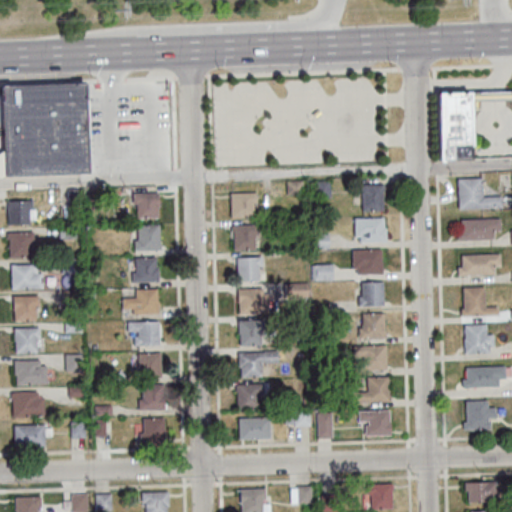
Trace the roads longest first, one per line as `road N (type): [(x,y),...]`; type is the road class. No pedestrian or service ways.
road 1 (residential): [(511,455),(0,473)]
road 2 (residential): [(427,511),(412,41)]
road 3 (residential): [(202,511),(187,49)]
road 4 (trunk): [(33,55),(129,30),(306,24),(323,16),(331,0)]
road 5 (trunk): [(317,45),(493,37)]
road 6 (trunk): [(157,51),(317,45)]
road 7 (trunk): [(0,55),(157,51)]
